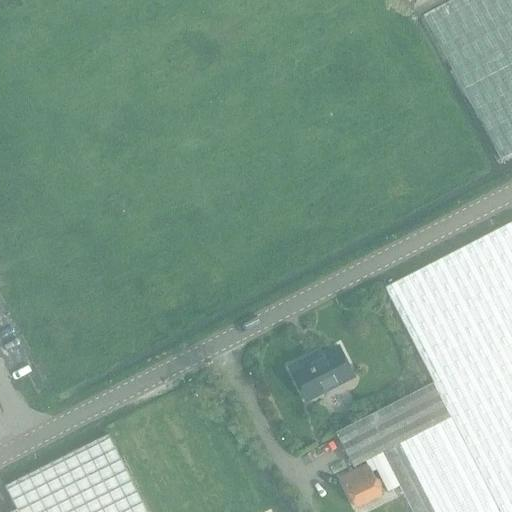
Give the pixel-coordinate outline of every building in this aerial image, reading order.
[(511,0),(448,0),(422,14),(500,160),(511,153),(511,0)] [(511,220),(384,286),(433,381),(451,417),(401,442),(436,511),(510,511),(511,511),(511,220)] [(305,399),(353,375),(338,345),(309,359),(307,354),(287,364),(305,399)] [(412,511),(436,511),(401,442),(451,417),(433,381),(393,401),(335,430),(352,465),(365,459),(366,463),(340,476),(355,507),(381,493),(368,466),(373,463),(386,491),(398,485),(412,511)] [(146,511),(108,435),(107,434),(8,483),(4,485),(5,487),(16,509),(17,511),(18,511),(146,511)]
